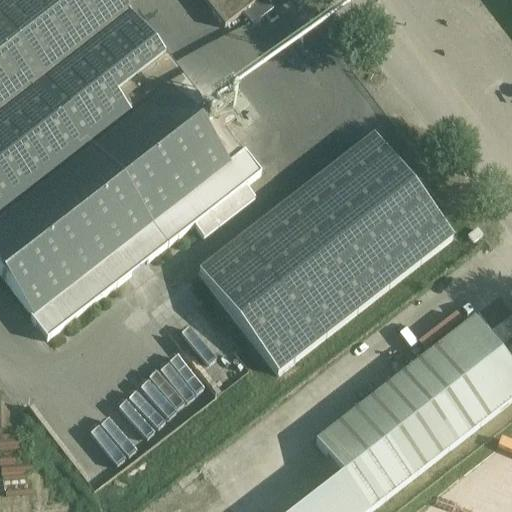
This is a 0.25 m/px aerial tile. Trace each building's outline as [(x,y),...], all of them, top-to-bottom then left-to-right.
[(120,0),(5,0),(0,4),(0,221),(132,119),(114,97),(163,59),(127,13),(129,12),(120,0)] [(263,0),(200,0),(224,30),(242,15),(252,27),(265,17),(270,23),(277,18),(272,12),(272,11),(263,0)] [(46,343),(193,229),(202,242),(254,201),(244,189),(259,177),(243,155),(241,156),(165,58),(114,97),(132,119),(0,221),(0,282),(30,321),(29,322),(46,343)] [(373,139),(197,276),(277,378),(452,241),(373,139)] [(342,480),(300,511),(371,511),(511,403),(511,372),(473,322),(315,445),(342,480)]
